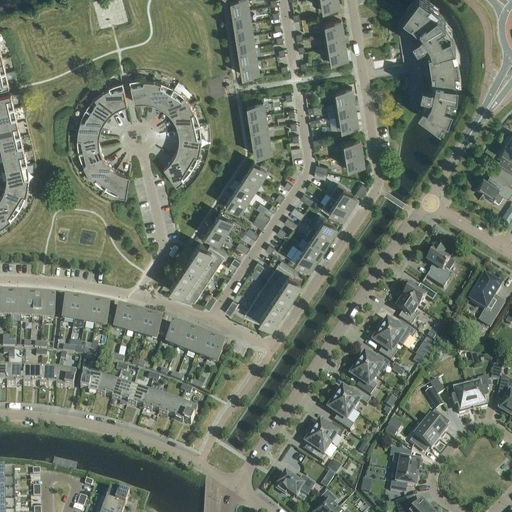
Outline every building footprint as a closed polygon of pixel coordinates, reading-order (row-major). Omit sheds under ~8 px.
[(231,0),(230,0),(232,13),(248,10),(246,0),(231,0)] [(337,0),(316,0),(318,10),(339,7),(337,0)] [(457,56),(460,55),(450,32),(452,31),(437,11),(439,9),(426,0),(414,0),(405,14),(419,30),(414,33),(420,42),(425,39),(432,68),(432,80),(425,78),(423,88),(431,90),(418,111),(440,127),(440,126),(443,128),(452,104),(455,105),(458,80),(461,81),(457,56)] [(232,13),(234,25),(250,23),(248,10),(232,13)] [(320,24),(322,37),(343,34),(341,21),(320,24)] [(234,25),(236,38),(252,35),(250,23),(234,25)] [(322,37),(324,49),(345,46),(343,34),(322,37)] [(236,38),(238,50),(254,48),(252,35),(236,38)] [(345,46),(324,49),(326,62),(347,59),(345,46)] [(238,50),(240,63),(256,60),(254,48),(238,50)] [(256,60),(240,63),(242,76),(258,73),(256,60)] [(0,89),(9,87),(6,73),(0,74),(0,89)] [(147,102),(149,103),(152,81),(149,80),(147,80),(144,80),(141,80),(138,80),(134,80),(132,81),(129,81),(134,103),(136,103),(138,102),(142,102),(145,102),(147,102)] [(160,107),(162,108),(173,89),(169,86),(166,85),(164,84),(161,83),(158,82),(155,81),(152,81),(149,103),(151,103),(153,104),(155,104),(158,106),(160,107)] [(104,91),(101,92),(114,111),(116,109),(118,108),(121,107),(123,106),(125,105),(127,105),(122,83),(120,84),(117,85),(114,85),(112,86),(110,87),(107,89),(104,91)] [(331,91),(333,104),(354,101),(352,88),(331,91)] [(171,116),(172,117),(190,104),(188,102),(186,99),(184,97),(183,96),(181,94),(179,92),(175,90),(173,89),(162,108),(165,109),(166,111),(168,112),(170,114),(171,116)] [(87,107),(86,109),(105,121),(106,119),(107,118),(109,115),(110,114),(112,113),(113,111),(114,111),(101,92),(99,94),(97,95),(95,97),(93,100),(91,102),(89,104),(88,105),(87,107)] [(0,96),(0,111),(14,109),(11,94),(0,96)] [(333,104),(335,117),(356,113),(354,101),(333,104)] [(247,105),(249,118),(265,115),(263,102),(247,105)] [(178,128),(178,130),(199,125),(199,122),(198,120),(197,117),(196,114),(195,112),(193,109),(192,107),(190,104),(172,117),(173,118),(174,120),(175,122),(176,123),(176,124),(177,126),(178,128)] [(0,111),(0,126),(17,123),(14,109),(0,111)] [(78,127),(78,130),(100,134),(100,132),(100,130),(101,128),(102,127),(102,125),(103,124),(104,122),(105,121),(86,109),(84,111),(83,113),(82,116),(81,119),(80,122),(79,124),(78,127)] [(356,113),(335,117),(337,130),(358,126),(356,113)] [(249,118),(251,130),(267,127),(265,115),(249,118)] [(0,126),(0,141),(21,137),(17,123),(0,126)] [(179,142),(178,144),(200,147),(200,145),(201,142),(201,140),(201,137),(201,135),(201,133),(200,130),(200,127),(199,125),(178,130),(178,132),(179,134),(179,135),(179,137),(179,139),(179,141),(179,142)] [(251,130),(253,142),(269,140),(267,127),(251,130)] [(78,150),(78,153),(100,148),(100,147),(99,145),(99,143),(99,141),(99,139),(99,137),(99,136),(100,134),(78,130),(77,133),(77,136),(77,139),(77,141),(77,144),(77,146),(78,150)] [(0,141),(0,146),(2,156),(24,151),(21,137),(0,141)] [(313,140),(314,147),(326,145),(325,139),(313,140)] [(269,140),(253,142),(255,155),(271,153),(269,140)] [(339,143),(341,156),(362,153),(360,140),(339,143)] [(174,156),(173,157),(192,169),(194,166),(195,164),(196,161),(197,158),(198,155),(199,153),(200,151),(200,147),(178,144),(178,146),(177,148),(177,150),(176,151),(176,152),(175,154),(174,156)] [(511,148),(505,144),(498,154),(503,158),(499,163),(511,171),(511,148)] [(87,172),(88,174),(106,161),(105,159),(104,158),(103,156),(102,155),(102,154),(101,152),(100,149),(100,148),(78,153),(79,155),(80,158),(81,161),(82,164),(84,167),(85,169),(87,172)] [(2,156),(5,170),(27,165),(24,151),(2,156)] [(362,153),(341,156),(343,169),(364,166),(362,153)] [(192,169),(173,157),(172,159),(171,160),(169,163),(167,164),(166,165),(163,168),(176,185),(178,184),(180,182),(182,181),(185,178),(187,176),(189,174),(190,171),(192,169)] [(102,187),(104,189),(116,170),(113,168),(111,167),(110,166),(108,164),(107,162),(106,161),(88,174),(90,176),(91,178),(93,180),(95,182),(97,183),(99,185),(102,187)] [(254,161),(246,172),(260,181),(269,167),(261,162),(259,165),(254,161)] [(6,182),(6,184),(28,187),(28,185),(28,182),(28,180),(28,176),(28,173),(28,170),(28,167),(27,165),(5,170),(6,173),(6,175),(6,177),(6,178),(6,181),(6,182)] [(316,165),(315,171),(327,174),(328,168),(316,165)] [(493,172),(498,175),(502,168),(498,165),(493,172)] [(116,170),(104,189),(108,191),(110,192),(113,193),(115,194),(118,195),(120,196),(123,197),(126,197),(130,175),(129,175),(126,174),(124,174),(122,173),(121,173),(119,172),(116,170)] [(327,174),(315,171),(313,177),(325,180),(327,174)] [(246,172),(239,183),(253,192),(260,181),(246,172)] [(484,194),(499,203),(503,197),(508,200),(511,193),(511,188),(492,175),(488,180),(483,177),(476,188),(474,191),(482,197),(484,194)] [(284,187),(289,190),(292,185),(287,182),(284,187)] [(239,183),(232,193),(246,202),(253,192),(239,183)] [(2,195),(1,197),(20,209),(21,207),(22,204),(24,201),(25,198),(26,195),(27,192),(27,190),(28,187),(6,184),(5,186),(5,187),(5,188),(4,191),(3,193),(2,195)] [(339,186),(332,197),(350,209),(357,198),(339,186)] [(246,202),(232,193),(225,204),(239,213),(246,202)] [(276,199),(280,202),(284,197),(279,194),(276,199)] [(300,199),(310,206),(313,201),(303,194),(300,199)] [(0,219),(4,225),(6,224),(8,222),(10,220),(12,218),(15,216),(16,214),(18,211),(20,209),(1,197),(0,198),(0,219)] [(350,209),(332,197),(323,209),(331,214),(332,213),(342,219),(350,209)] [(511,204),(502,217),(509,222),(511,216),(511,204)] [(269,210),(273,213),(277,208),(272,205),(269,210)] [(291,213),(301,220),(304,214),(294,208),(291,213)] [(256,217),(266,223),(270,218),(260,211),(256,217)] [(220,213),(212,224),(226,233),(233,222),(220,213)] [(284,223),(294,230),(297,225),(287,218),(284,223)] [(312,227),(316,230),(330,239),(337,228),(323,219),(319,226),(315,223),(312,227)] [(226,233),(212,224),(205,234),(219,243),(226,233)] [(245,233),(255,240),(259,235),(249,228),(247,231),(245,233)] [(277,234),(283,238),(286,233),(280,229),(277,234)] [(316,230),(309,240),(323,249),(330,239),(316,230)] [(309,240),(302,251),(316,260),(323,249),(309,240)] [(236,247),(246,254),(250,248),(240,242),(236,247)] [(177,292),(174,299),(193,305),(225,256),(209,246),(207,249),(199,243),(170,288),(177,292)] [(265,251),(270,254),(274,249),(269,245),(265,251)] [(302,251),(297,248),(290,259),(308,271),(316,260),(302,251)] [(453,264),(442,257),(444,254),(436,248),(434,251),(426,262),(434,267),(426,278),(443,289),(451,278),(443,272),(444,270),(448,272),(453,264)] [(231,263),(237,267),(241,262),(234,258),(231,263)] [(254,268),(260,272),(263,267),(257,263),(254,268)] [(243,316),(261,324),(263,322),(271,327),(300,283),(292,277),(294,275),(278,264),(243,316)] [(479,322),(490,328),(505,304),(494,298),(501,287),(485,278),(470,302),(485,311),(479,322)] [(410,287),(403,298),(418,308),(419,309),(426,298),(432,303),(436,297),(420,286),(416,291),(410,287)] [(203,307),(204,307),(209,310),(216,298),(211,295),(203,307)] [(0,316),(10,317),(11,298),(0,296),(0,316)] [(403,298),(402,297),(397,304),(399,305),(396,309),(402,313),(398,319),(411,327),(418,317),(414,315),(418,308),(403,298)] [(10,317),(21,317),(22,298),(11,298),(10,317)] [(21,317),(32,318),(33,299),(22,298),(21,317)] [(32,318),(42,319),(44,299),(33,299),(32,318)] [(44,299),(42,319),(54,319),(55,300),(44,299)] [(225,313),(230,316),(237,304),(232,301),(225,313)] [(63,320),(74,322),(77,303),(66,302),(63,320)] [(74,322),(84,324),(88,305),(77,303),(74,322)] [(84,324),(95,326),(98,307),(88,305),(84,324)] [(98,307),(95,326),(106,328),(109,309),(98,307)] [(114,329),(125,332),(130,314),(119,311),(114,329)] [(125,332),(135,335),(140,317),(130,314),(125,332)] [(135,335),(146,338),(151,320),(140,317),(135,335)] [(158,337),(163,338),(167,327),(161,325),(162,323),(151,320),(146,338),(157,341),(158,337)] [(380,332),(398,344),(403,347),(409,338),(412,340),(417,334),(400,322),(396,328),(387,322),(380,332)] [(166,344),(177,348),(184,331),(173,327),(172,329),(167,327),(163,338),(168,340),(166,344)] [(177,348),(187,352),(194,335),(184,331),(177,348)] [(427,338),(432,342),(437,335),(431,331),(427,338)] [(398,344),(380,332),(373,342),(382,349),(379,354),(391,362),(397,352),(394,350),(398,344)] [(187,352),(197,356),(204,339),(194,335),(187,352)] [(197,356),(207,360),(214,343),(204,339),(197,356)] [(432,343),(426,339),(423,344),(430,348),(432,343)] [(483,353),(491,355),(496,346),(490,342),(483,353)] [(214,343),(207,360),(217,364),(225,347),(214,343)] [(484,357),(470,354),(474,368),(482,366),(480,360),(484,360),(484,357)] [(364,355),(358,366),(375,378),(382,368),(386,370),(390,364),(377,356),(374,362),(364,355)] [(84,360),(83,369),(88,370),(92,362),(84,360)] [(495,366),(494,366),(491,380),(499,381),(501,369),(502,368),(503,362),(496,361),(495,366)] [(375,378),(358,366),(351,376),(360,382),(356,388),(370,397),(377,387),(371,384),(375,378)] [(16,384),(23,385),(24,368),(8,368),(7,384),(7,386),(16,386),(16,384)] [(33,385),(40,385),(41,369),(24,368),(23,385),(23,386),(33,387),(33,385)] [(49,386),(56,386),(59,370),(41,369),(40,385),(40,387),(49,388),(49,386)] [(59,370),(56,386),(56,388),(65,389),(65,388),(73,389),(76,373),(59,370)] [(88,393),(97,395),(101,378),(83,374),(80,390),(88,392),(88,393)] [(479,387),(467,390),(473,411),(487,407),(485,400),(487,399),(488,399),(488,398),(488,397),(486,391),(488,390),(488,388),(491,387),(488,377),(477,380),(479,387)] [(509,417),(511,418),(511,416),(511,382),(502,377),(498,397),(505,401),(499,411),(502,412),(501,415),(507,418),(509,417)] [(106,396),(112,398),(117,383),(101,378),(97,395),(105,398),(106,396)] [(430,384),(437,396),(444,392),(437,380),(430,384)] [(121,401),(128,403),(133,388),(117,383),(112,398),(112,400),(121,403),(121,401)] [(137,406),(144,408),(149,393),(133,388),(128,403),(128,405),(136,408),(137,406)] [(455,408),(457,407),(459,415),(473,411),(467,390),(455,393),(454,388),(446,390),(449,401),(451,400),(453,406),(453,407),(454,407),(454,408),(455,408)] [(342,389),(335,399),(353,411),(360,401),(367,406),(371,400),(355,390),(351,395),(342,389)] [(443,407),(432,390),(425,394),(436,411),(443,407)] [(152,411),(159,413),(164,398),(149,393),(144,408),(143,410),(152,413),(152,411)] [(168,416),(175,418),(181,403),(164,398),(159,413),(159,415),(168,417),(168,416)] [(353,411),(335,399),(328,410),(338,416),(334,421),(350,432),(354,426),(347,421),(353,411)] [(181,403),(175,418),(174,420),(183,424),(183,422),(191,425),(198,411),(181,403)] [(435,411),(422,427),(439,441),(440,439),(442,440),(446,436),(445,434),(447,430),(443,427),(447,421),(435,411)] [(319,423),(313,434),(330,445),(337,435),(341,438),(345,432),(332,424),(329,429),(319,423)] [(386,432),(394,438),(399,431),(390,425),(386,432)] [(439,441),(422,427),(410,442),(422,452),(426,447),(431,451),(434,447),(436,448),(439,444),(438,442),(439,441)] [(330,445),(313,434),(306,444),(315,450),(311,456),(324,464),(327,458),(324,455),(330,445)] [(362,441),(367,444),(371,439),(366,435),(362,441)] [(399,465),(398,471),(418,475),(419,467),(421,468),(422,463),(407,460),(409,452),(391,449),(390,457),(393,458),(392,463),(399,465)] [(328,470),(335,475),(339,468),(332,463),(328,470)] [(14,471),(0,471),(0,482),(15,482),(14,471)] [(418,475),(398,471),(395,484),(391,483),(390,491),(403,494),(405,488),(407,486),(416,488),(418,475)] [(279,487),(277,490),(285,496),(287,493),(296,498),(301,491),(308,496),(315,486),(304,478),(300,484),(286,475),(278,486),(279,487)] [(363,490),(372,491),(373,479),(364,478),(363,490)] [(0,493),(15,493),(15,482),(0,482),(0,493)] [(110,489),(106,500),(126,507),(129,496),(110,489)] [(0,493),(0,504),(15,504),(15,493),(0,493)] [(335,511),(337,511),(332,506),(336,501),(327,493),(318,502),(323,507),(318,511),(335,511)] [(417,506),(415,503),(412,497),(405,500),(396,503),(395,503),(398,511),(430,511),(421,502),(417,506)] [(106,500),(103,510),(108,511),(123,511),(126,507),(106,500)]
